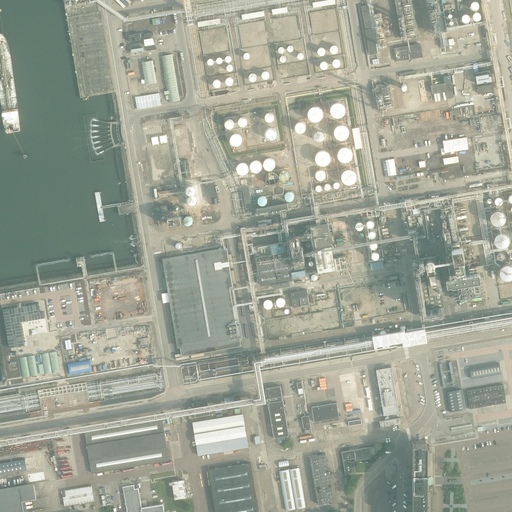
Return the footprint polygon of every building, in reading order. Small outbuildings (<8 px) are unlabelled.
[(410,0),(395,0),(399,27),(404,27),(404,31),(402,31),(403,36),(407,35),(407,34),(412,33),(412,32),(416,32),(414,19),(410,19),(410,16),(413,16),(412,13),(413,13),(410,0)] [(427,0),(433,33),(440,32),(442,30),(443,31),(447,30),(446,24),(443,22),(443,26),(440,26),(433,16),(435,15),(435,12),(440,12),(443,10),(441,9),(441,7),(441,6),(440,4),(442,3),(446,2),(445,0),(442,0),(442,2),(435,3),(433,2),(432,1),(429,1),(429,0),(427,0)] [(361,6),(370,55),(377,54),(369,5),(361,6)] [(242,14),(243,19),(265,15),(264,10),(242,14)] [(198,21),(199,26),(221,22),(220,17),(198,21)] [(140,33),(128,35),(129,42),(141,40),(140,33)] [(421,43),(394,48),(397,61),(423,57),(421,43)] [(180,100),(172,54),(162,56),(169,102),(180,100)] [(153,60),(142,62),(146,84),(157,82),(153,60)] [(477,86),(479,93),(494,91),(493,83),(489,84),(489,81),(492,81),(491,72),(476,75),(477,83),(479,83),(479,86),(477,86)] [(446,91),(447,98),(454,97),(450,75),(443,76),(445,83),(431,85),(432,94),(446,91)] [(373,84),(376,103),(388,102),(385,82),(373,84)] [(137,109),(157,106),(155,94),(135,97),(137,109)] [(332,112),(333,114),(335,115),(337,116),(340,116),(342,115),(344,114),(345,112),(346,110),(346,107),(346,105),(345,103),(343,101),(341,100),(338,100),(336,101),(334,102),(332,103),(331,105),(330,108),(331,110),(332,112)] [(309,116),(310,118),(312,119),(315,120),(317,120),(319,119),(321,118),(323,116),(323,114),(324,111),(323,109),(322,107),(320,105),(318,104),(315,104),(313,105),(311,106),(309,107),(308,109),(308,112),(308,114),(309,116)] [(274,117),(274,115),(274,114),(273,113),(272,112),(271,112),(269,111),(268,112),(267,112),(266,113),(266,114),(265,116),(266,117),(266,118),(267,119),(268,120),(270,120),(271,120),(272,119),(273,118),(274,117)] [(261,119),(261,118),(261,117),(260,116),(259,115),(258,114),(257,114),(255,114),(254,114),(253,115),(252,116),(252,117),(252,118),(252,120),(252,121),(253,122),(254,123),(255,123),(257,123),(258,123),(259,122),(260,122),(260,120),(261,119)] [(247,122),(247,121),(247,120),(247,118),(246,117),(245,116),(243,116),(242,116),(241,116),(240,117),(239,118),(238,119),(238,121),(238,122),(239,123),(240,124),(241,125),(243,125),(244,125),(245,124),(246,123),(247,122)] [(234,125),(234,123),(233,122),(233,121),(232,120),(230,119),(229,119),(228,119),(226,120),(226,121),(225,123),(225,124),(226,125),(226,126),(228,127),(229,128),(231,127),(232,127),(233,126),(234,125)] [(306,127),(306,126),(305,124),(305,123),(304,122),(303,121),(301,121),(300,121),(299,121),(297,121),(296,122),(295,123),(295,125),(295,126),(295,127),(295,129),(296,130),(297,131),(298,131),(300,131),(301,131),(302,131),(304,130),(305,129),(305,128),(306,127)] [(336,135),(337,137),(339,138),(341,139),(344,139),(346,138),(348,137),(349,135),(350,132),(350,130),(350,128),(349,126),(347,124),(345,123),(342,123),(340,123),(338,124),(336,126),(335,128),(334,130),(335,133),(336,135)] [(277,133),(277,132),(277,131),(277,129),(276,128),(275,127),(274,127),(273,126),(272,126),(271,126),(269,126),(268,127),(267,127),(266,128),(266,129),(265,131),(265,132),(265,133),(266,134),(266,135),(267,136),(268,137),(269,137),(271,138),(272,138),(273,137),(274,137),(275,136),(276,135),(277,134),(277,133)] [(351,127),(354,147),(362,146),(359,126),(351,127)] [(242,140),(242,138),(242,137),(241,136),(241,135),(240,134),(239,133),(237,132),(236,132),(235,133),(233,133),(232,134),(231,135),(231,136),(231,138),(231,139),(231,140),(232,141),(233,142),(234,143),(235,144),(237,144),(238,143),(239,143),(240,142),(241,141),(242,140)] [(467,137),(443,141),(444,153),(469,149),(467,137)] [(338,158),(340,160),(342,161),(344,162),(346,161),(349,161),(351,159),(352,157),(353,155),(353,153),(353,151),(351,148),(349,147),(347,146),(345,146),(343,146),(340,147),(339,149),(338,151),(337,153),(337,156),(338,158)] [(316,160),(318,162),(320,163),(322,164),(324,164),(327,163),(329,162),(330,160),(331,157),(331,155),(330,153),(329,151),(327,149),(325,148),(323,148),(321,148),(318,149),(317,151),(316,153),(315,155),(315,158),(316,160)] [(275,165),(275,163),(275,162),(274,161),(273,160),(272,159),(271,158),(270,158),(269,157),(267,158),(266,158),(265,159),(264,160),(264,161),(263,162),(263,164),(263,165),(264,166),(265,167),(266,168),(267,169),(268,169),(270,169),(271,169),(272,168),(273,167),(274,166),(275,165)] [(263,167),(263,165),(263,164),(262,163),(261,162),(261,161),(259,160),(258,160),(257,159),(256,159),(254,160),(253,160),(252,161),(251,162),(251,163),(250,164),(250,166),(250,167),(251,168),(251,169),(252,170),(253,171),(255,172),(256,172),(257,172),(259,172),(260,171),(261,170),(262,169),(262,168),(263,167)] [(248,169),(248,168),(248,166),(248,165),(247,164),(247,163),(246,162),(245,162),(243,161),(242,161),(241,162),(240,162),(239,163),(238,163),(237,164),(237,166),(236,167),(236,168),(237,169),(237,170),(238,171),(239,172),(240,173),(241,173),(242,174),(243,174),(244,173),(246,173),(247,172),(247,171),(248,170),(248,169)] [(342,178),(343,180),(345,182),(348,182),(350,182),(352,181),(354,180),(356,178),(357,176),(357,174),(356,171),(355,169),(353,168),(351,167),(349,166),(346,167),(344,168),(342,169),(341,172),(341,174),(341,176),(342,178)] [(326,175),(326,173),(326,172),(325,171),(324,170),(323,169),(322,168),(320,168),(319,168),(317,169),(316,170),(315,171),(315,172),(315,174),(315,175),(315,177),(316,178),(317,179),(318,179),(320,180),(321,180),(323,179),(324,179),(325,177),(326,176),(326,175)] [(291,176),(291,175),(290,173),(290,172),(289,171),(288,170),(286,169),(285,169),(283,169),(282,170),(280,171),(279,172),(279,173),(278,175),(278,176),(278,178),(279,179),(280,180),(281,181),(283,182),(284,182),(286,182),(287,181),(288,180),(290,179),(290,178),(291,176)] [(277,180),(278,178),(278,177),(277,175),(277,174),(276,173),(274,172),(273,172),(272,172),(270,172),(269,172),(268,173),(267,174),(266,175),(265,176),(265,178),(265,179),(265,180),(266,182),(267,183),(268,184),(270,184),(271,184),(272,184),(274,184),(275,183),(276,182),(277,181),(277,180)] [(264,181),(264,180),(264,178),(264,177),(263,176),(262,175),(261,174),(260,174),(259,173),(258,173),(256,174),(255,174),(254,175),(253,176),(252,177),(252,178),(252,180),(252,181),(252,182),(253,183),(254,184),(255,185),(256,186),(257,186),(259,186),(260,186),(261,185),(262,184),(263,183),(264,182),(264,181)] [(148,193),(155,192),(153,182),(146,184),(148,193)] [(196,188),(196,187),(196,185),(195,184),(195,183),(194,182),(192,182),(191,182),(190,182),(188,182),(188,183),(187,185),(187,186),(187,187),(187,188),(188,190),(189,190),(190,191),(192,191),(193,191),(194,190),(195,189),(196,188)] [(243,187),(246,210),(252,209),(249,186),(243,187)] [(294,196),(294,195),(294,193),(293,192),(292,191),(291,191),(289,190),(288,191),(287,191),(286,192),(285,194),(285,195),(285,196),(286,198),(287,198),(288,199),(290,199),(291,199),(292,198),(293,197),(294,196)] [(197,198),(197,197),(197,195),(197,194),(196,193),(195,192),(194,192),(192,192),(191,192),(190,193),(189,194),(188,195),(188,196),(188,197),(189,199),(189,200),(190,201),(192,201),(193,201),(194,201),(196,200),(196,199),(197,198)] [(266,201),(267,199),(266,198),(266,197),(264,196),(263,195),(262,195),(260,196),(259,197),(258,198),(258,199),(258,200),(259,202),(260,203),(261,204),(262,204),(264,204),(265,203),(266,202),(266,201)] [(503,200),(503,198),(502,197),(500,196),(499,195),(497,196),(496,197),(495,198),(495,200),(495,201),(496,203),(497,204),(499,204),(500,204),(502,203),(503,202),(503,200)] [(288,203),(257,208),(257,212),(288,207),(288,203)] [(181,217),(179,210),(178,206),(172,206),(173,210),(168,211),(167,205),(155,208),(157,221),(158,221),(159,225),(164,224),(163,219),(168,219),(169,225),(182,223),(181,217)] [(491,212),(490,218),(494,224),(501,224),(505,219),(505,213),(501,209),(495,209),(491,212)] [(192,220),(192,219),(192,217),(191,216),(190,215),(189,214),(187,214),(186,215),(185,215),(184,217),(183,218),(183,219),(183,221),(184,222),(185,223),(186,224),(188,224),(189,223),(191,223),(192,222),(192,220)] [(363,225),(363,224),(363,223),(362,222),(362,221),(361,221),(359,220),(358,221),(356,221),(356,223),(355,224),(355,226),(356,227),(357,228),(359,228),(360,228),(361,228),(362,227),(363,226),(363,225)] [(373,224),(373,222),(372,221),(371,220),(369,220),(368,220),(366,221),(365,222),(365,224),(365,225),(366,227),(368,228),(369,228),(370,228),(372,227),(373,225),(373,224)] [(335,269),(327,222),(310,225),(318,272),(335,269)] [(423,224),(417,225),(419,235),(425,234),(423,224)] [(375,234),(375,232),(374,231),(373,230),(371,230),(369,230),(368,231),(367,232),(367,234),(367,235),(368,237),(369,237),(371,238),(372,238),(374,237),(375,235),(375,234)] [(495,234),(494,240),(498,246),(505,246),(509,241),(509,235),(505,231),(499,231),(495,234)] [(453,260),(462,258),(463,258),(461,245),(451,247),(453,260)] [(227,247),(166,258),(162,258),(177,348),(180,347),(181,355),(209,351),(241,345),(240,341),(241,341),(241,337),(242,337),(233,280),(234,280),(232,266),(230,267),(227,247)] [(293,280),(293,276),(288,251),(255,256),(260,285),(273,283),(273,287),(290,285),(289,280),(293,280)] [(427,313),(444,310),(434,252),(410,256),(413,272),(420,271),(427,313)] [(382,260),(370,262),(372,270),(384,268),(382,260)] [(500,268),(499,274),(504,279),(510,280),(511,277),(511,266),(510,265),(504,265),(500,268)] [(479,272),(446,277),(447,285),(451,285),(452,286),(480,281),(479,272)] [(293,307),(300,306),(309,304),(306,290),(290,292),(293,307)] [(285,300),(285,298),(284,297),(283,296),(281,295),(279,296),(278,296),(278,297),(277,298),(276,299),(276,300),(277,301),(277,303),(278,304),(280,304),(282,304),(283,304),(284,303),(285,302),(285,300)] [(273,303),(272,301),(271,300),(270,299),(268,298),(266,299),(265,300),(264,301),(264,302),(263,303),(263,304),(264,305),(265,306),(266,307),(268,308),(269,307),(270,307),(271,306),(272,305),(273,303)] [(39,303),(3,309),(9,348),(24,345),(20,321),(44,317),(43,312),(40,312),(39,303)] [(57,351),(41,354),(44,375),(60,372),(57,351)] [(35,355),(19,358),(23,378),(39,375),(35,355)] [(90,360),(68,364),(70,375),(92,371),(90,360)] [(499,363),(470,368),(472,379),(501,374),(499,363)] [(375,369),(383,415),(399,413),(391,367),(375,369)] [(506,403),(503,385),(467,391),(470,409),(506,403)] [(274,438),(289,436),(280,386),(265,388),(274,438)] [(450,412),(465,409),(462,389),(446,392),(450,412)] [(190,404),(192,416),(213,413),(211,401),(190,404)] [(312,407),(314,422),(339,418),(336,403),(312,407)] [(198,455),(247,447),(248,447),(243,414),(192,422),(198,455)] [(304,428),(305,428),(306,430),(311,430),(309,415),(302,417),(304,428)] [(169,460),(162,418),(84,431),(91,473),(169,460)] [(379,421),(380,427),(400,424),(399,418),(379,421)] [(411,511),(426,511),(427,479),(427,443),(421,443),(421,442),(418,442),(418,443),(412,443),(411,511)] [(376,446),(341,452),(345,473),(352,472),(350,461),(371,458),(370,454),(377,453),(376,446)] [(326,454),(310,457),(319,504),(332,502),(331,499),(334,498),(333,492),(332,486),(329,487),(328,484),(328,481),(331,480),(330,477),(329,471),(326,472),(326,469),(325,466),(328,465),(326,454)] [(25,460),(0,463),(0,474),(27,470),(25,460)] [(215,511),(258,511),(251,462),(208,470),(215,511)] [(299,468),(280,471),(286,510),(306,507),(299,468)] [(177,479),(172,480),(175,499),(187,497),(184,479),(177,480),(177,479)] [(34,483),(0,489),(0,511),(27,511),(26,501),(36,499),(34,483)] [(164,511),(163,504),(154,506),(142,508),(138,489),(135,489),(134,485),(123,487),(127,511),(164,511)] [(92,486),(62,491),(64,506),(94,501),(92,486)]
